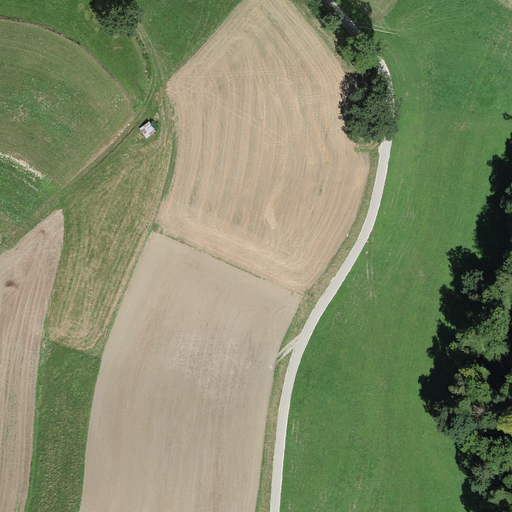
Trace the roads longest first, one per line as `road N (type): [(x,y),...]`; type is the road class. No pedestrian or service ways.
road 1 (track): [(326,0),(381,71),(384,149),(363,239),(304,331),(290,369),(274,511)]
road 2 (track): [(116,0),(147,47),(152,80),(136,118),(18,228)]
